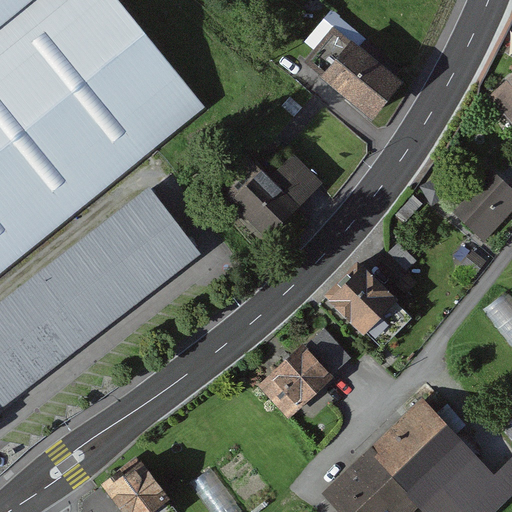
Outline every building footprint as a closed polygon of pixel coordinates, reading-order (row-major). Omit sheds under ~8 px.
[(0,0),(0,271),(205,108),(117,0),(0,0)] [(366,43),(333,78),(379,122),(412,87),(366,43)] [(511,82),(493,99),(511,121),(511,82)] [(264,158),(231,189),(275,235),(328,185),(298,154),(278,173),(264,158)] [(511,216),(511,186),(494,169),(455,209),(488,241),(511,216)] [(0,409),(203,252),(152,187),(0,304),(0,409)] [(410,292),(421,279),(409,269),(419,258),(400,241),(379,265),(410,292)] [(369,261),(334,294),(371,334),(407,301),(369,261)] [(511,333),(511,294),(507,289),(488,305),(511,333)] [(352,358),(326,329),(312,342),(338,370),(352,358)] [(341,377),(309,342),(261,386),(293,421),(341,377)] [(427,404),(328,497),(342,511),(420,511),(423,509),(409,494),(464,441),(427,404)] [(409,494),(423,509),(425,511),(496,511),(511,497),(511,459),(497,474),(464,441),(409,494)] [(146,459),(108,486),(127,511),(166,511),(178,503),(146,459)]
